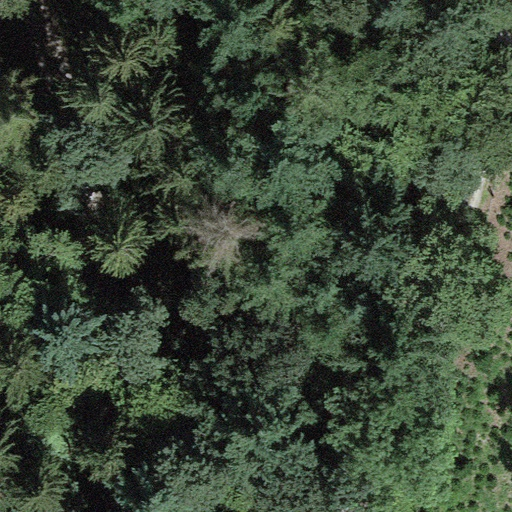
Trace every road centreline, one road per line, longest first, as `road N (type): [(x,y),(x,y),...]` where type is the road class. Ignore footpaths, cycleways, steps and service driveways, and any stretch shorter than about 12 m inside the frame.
road 1 (track): [(168,511),(96,124),(57,0)]
road 2 (track): [(363,511),(386,475),(511,43)]
